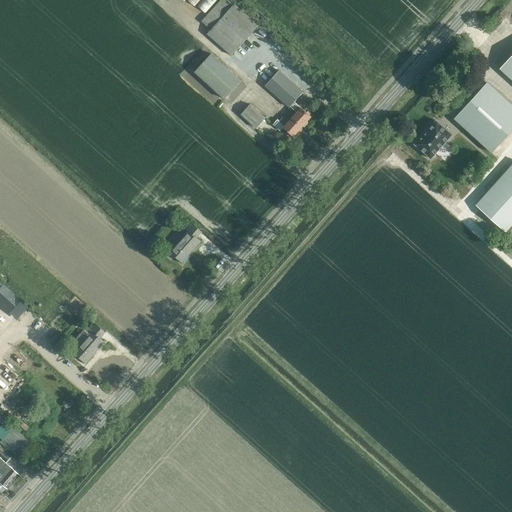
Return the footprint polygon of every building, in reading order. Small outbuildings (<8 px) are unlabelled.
[(203,0),(198,6),(206,13),(217,0),(203,0)] [(220,0),(201,21),(212,30),(208,35),(232,56),(259,26),(235,4),(234,5),(227,0),(220,0)] [(195,72),(225,99),(241,81),(211,54),(195,72)] [(511,55),(500,69),(511,80),(511,55)] [(303,92),(295,85),(298,81),(289,73),(286,76),(280,71),(266,86),(289,107),(290,106),(297,113),(293,118),(302,126),(303,126),(305,127),(309,122),(307,121),(311,116),(301,107),(301,108),(294,102),(303,92)] [(495,155),(511,136),(511,105),(488,83),(455,119),(495,155)] [(266,118),(250,104),(241,114),(257,128),(266,118)] [(284,127),(288,131),(287,133),(291,137),(292,135),(294,136),(302,126),(293,118),(290,121),(284,117),(280,121),(285,126),(284,127)] [(431,158),(452,134),(435,120),(415,144),(431,158)] [(506,232),(511,225),(511,165),(476,205),(506,232)] [(197,238),(202,232),(192,223),(187,230),(189,232),(171,252),(182,262),(201,241),(197,238)] [(7,307),(16,315),(24,306),(15,298),(13,300),(1,289),(0,290),(0,296),(9,305),(7,307)] [(101,338),(106,333),(96,324),(91,330),(93,332),(74,352),(86,362),(105,341),(101,338)] [(23,379),(0,403),(30,431),(52,407),(23,379)] [(4,436),(0,440),(8,447),(12,443),(4,436)] [(13,456),(0,444),(0,452),(9,460),(13,456)] [(0,481),(8,488),(20,475),(10,467),(9,468),(5,464),(6,463),(0,457),(0,481)]
